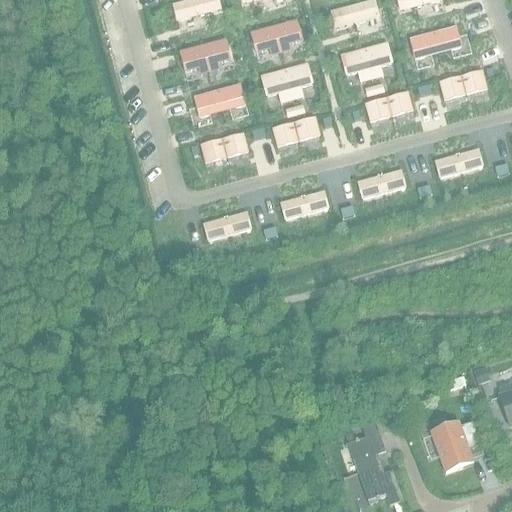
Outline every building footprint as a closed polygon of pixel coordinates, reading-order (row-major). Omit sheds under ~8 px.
[(177,24),(221,12),(218,0),(194,0),(172,6),(177,24)] [(444,0),(395,0),(399,13),(444,1),(444,0)] [(380,19),(375,1),(330,13),(335,31),(380,19)] [(294,23),(250,34),(254,52),(299,40),(294,23)] [(412,59),(457,47),(453,30),(407,41),(412,59)] [(234,57),(229,40),(184,52),(188,69),(234,57)] [(347,77),(392,64),(387,47),(342,59),(347,77)] [(307,69),(263,80),(267,98),(311,86),(307,69)] [(487,91),(483,72),(461,78),(466,97),(487,91)] [(465,97),(460,78),(438,84),(443,103),(465,97)] [(201,116),(246,104),(242,86),(197,97),(201,116)] [(393,118),(413,113),(408,93),(388,99),(393,118)] [(386,100),(364,106),(370,125),(391,119),(386,100)] [(316,118),(295,124),(299,143),(320,138),(316,118)] [(298,144),(293,125),(272,130),(277,149),(298,144)] [(244,131),(222,137),(227,156),(249,150),(244,131)] [(205,162),(227,156),(222,137),(200,142),(205,162)] [(483,168),(479,150),(434,162),(439,181),(483,168)] [(401,172),(357,183),(362,201),(406,189),(401,172)] [(329,211),(325,193),(280,204),(284,223),(329,211)] [(207,244),(252,231),(247,213),(202,225),(207,244)] [(511,384),(497,390),(510,427),(511,426),(511,384)] [(458,424),(430,434),(445,475),(473,465),(468,452),(480,448),(472,424),(460,428),(458,424)] [(347,442),(359,475),(382,467),(379,458),(386,455),(375,425),(363,429),(367,440),(360,443),(359,441),(356,442),(355,439),(347,442)] [(382,467),(359,475),(370,508),(378,505),(377,503),(379,502),(379,500),(386,498),(390,508),(403,504),(393,474),(385,477),(382,467)]
